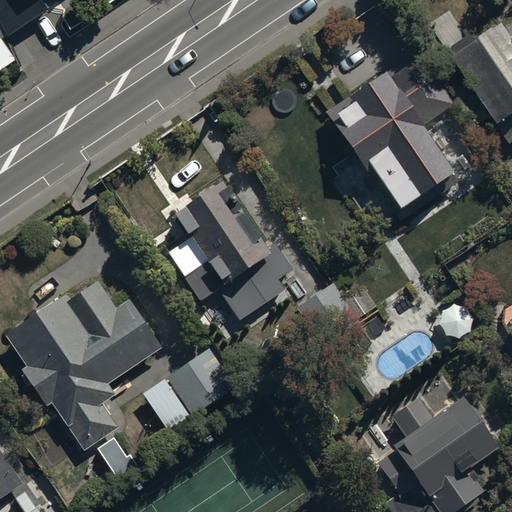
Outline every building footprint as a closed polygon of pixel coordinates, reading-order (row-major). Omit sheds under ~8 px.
[(0,0),(0,29),(4,35),(45,4),(41,0),(0,0)] [(497,15),(447,51),(507,136),(511,132),(511,16),(503,23),(497,15)] [(0,36),(0,66),(14,57),(0,36)] [(456,174),(419,120),(452,97),(416,47),(325,110),(398,214),(456,174)] [(265,243),(219,180),(173,214),(205,258),(197,264),(212,285),(215,283),(240,317),(284,285),(277,275),(294,263),(274,236),(265,243)] [(161,234),(143,202),(128,211),(146,243),(161,234)] [(196,280),(173,249),(162,257),(186,288),(196,280)] [(110,381),(161,344),(128,299),(118,306),(100,280),(75,298),(69,289),(7,334),(28,363),(21,367),(48,404),(52,400),(85,446),(119,421),(103,399),(116,390),(110,381)] [(330,280),(296,306),(326,344),(376,306),(359,285),(343,297),(330,280)] [(165,426),(232,380),(207,345),(140,391),(165,426)] [(496,447),(460,395),(430,415),(416,394),(387,414),(404,439),(372,461),(393,491),(381,499),(389,511),(434,511),(437,510),(438,511),(448,511),(479,491),(464,469),(496,447)] [(135,464),(113,435),(98,447),(120,476),(135,464)] [(0,447),(0,496),(23,481),(0,447)]
